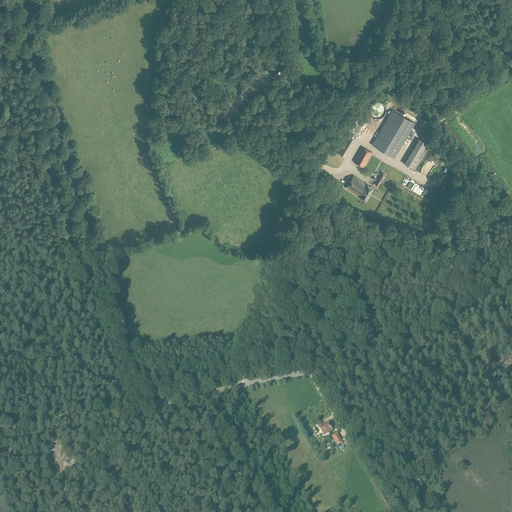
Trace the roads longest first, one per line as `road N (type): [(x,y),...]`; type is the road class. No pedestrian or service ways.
road 1 (tertiary): [(0,429),(370,366),(511,285)]
road 2 (track): [(243,385),(314,167),(301,123),(289,0)]
road 3 (track): [(237,511),(172,400)]
